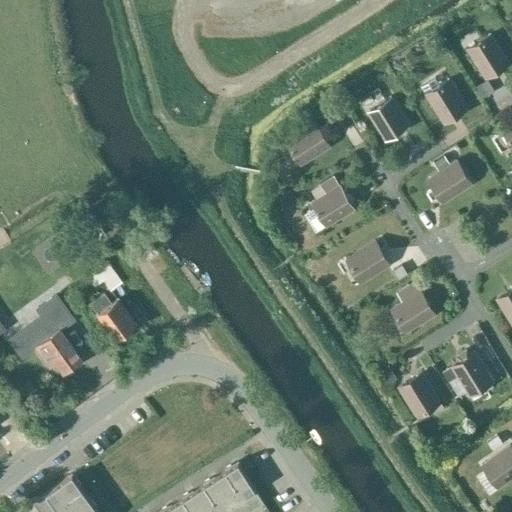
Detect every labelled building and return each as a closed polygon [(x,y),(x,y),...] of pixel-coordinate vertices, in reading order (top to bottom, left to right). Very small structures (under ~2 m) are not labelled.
[(490,33),(467,48),(485,77),(509,62),(490,33)] [(421,86),(425,93),(443,122),(467,107),(449,78),(440,84),(435,77),(421,86)] [(487,79),(477,86),(483,96),(493,90),(487,79)] [(380,107),(369,114),(385,140),(409,125),(391,96),(378,103),(380,107)] [(341,104),(333,109),(338,117),(346,112),(341,104)] [(511,111),(501,119),(507,128),(502,131),(511,145),(511,111)] [(293,152),(297,150),(304,161),(330,145),(315,122),(286,140),(293,152)] [(444,154),(433,161),(438,169),(449,162),(444,154)] [(456,160),(450,164),(427,178),(442,201),(471,183),(456,160)] [(316,232),(329,224),(354,208),(340,184),(339,184),(334,175),(319,183),(325,193),(311,202),(314,208),(305,214),(316,232)] [(364,280),(390,263),(375,240),(346,258),(353,270),(357,268),(364,280)] [(107,261),(89,275),(96,285),(104,279),(112,289),(122,281),(107,261)] [(401,264),(393,269),(398,277),(406,272),(401,264)] [(396,291),(402,301),(420,290),(415,280),(396,291)] [(511,287),(496,298),(511,323),(511,287)] [(420,290),(402,301),(391,308),(398,320),(402,318),(409,329),(435,313),(420,290)] [(112,302),(104,291),(90,302),(117,338),(137,323),(118,298),(112,302)] [(7,336),(20,355),(35,345),(48,363),(55,359),(64,372),(82,359),(60,326),(71,318),(55,295),(37,308),(41,314),(8,337),(7,336)] [(451,366),(442,371),(449,381),(459,397),(467,392),(469,395),(480,388),(486,389),(492,385),(493,380),(474,351),(451,366)] [(386,365),(379,370),(387,382),(394,378),(386,365)] [(428,408),(426,404),(438,397),(422,371),(398,386),(416,415),(428,408)] [(497,434),(486,441),(492,448),(502,441),(497,434)] [(487,472),(479,478),(490,492),(501,484),(511,476),(511,447),(510,444),(482,464),(487,472)] [(215,475),(239,511),(246,511),(263,501),(239,463),(233,468),(231,465),(215,475)] [(69,474),(33,501),(40,511),(62,511),(87,494),(76,479),(74,481),(69,474)] [(208,511),(239,511),(215,475),(194,489),(208,511)] [(178,511),(208,511),(194,489),(172,503),(178,511)] [(99,511),(87,494),(62,511),(99,511)] [(178,511),(172,503),(158,511),(178,511)]
